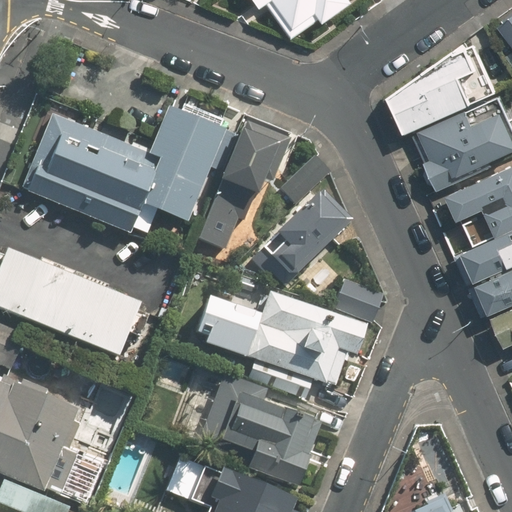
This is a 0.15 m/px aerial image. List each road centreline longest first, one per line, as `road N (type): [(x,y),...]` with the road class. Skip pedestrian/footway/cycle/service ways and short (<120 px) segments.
road 1 (residential): [(334,90),(58,0)]
road 2 (residential): [(442,327),(334,90)]
road 3 (residential): [(442,327),(402,363),(343,511)]
road 4 (residential): [(511,485),(442,327)]
road 5 (residential): [(460,0),(334,90)]
